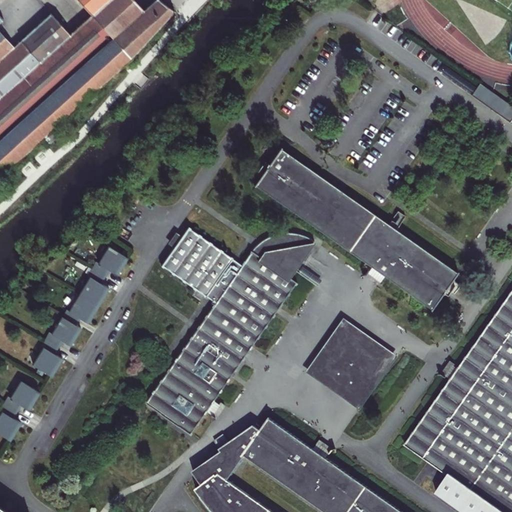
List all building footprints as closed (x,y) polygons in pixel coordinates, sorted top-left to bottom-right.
[(0,188),(10,178),(57,132),(78,111),(121,68),(130,59),(173,11),(160,0),(152,0),(143,9),(134,0),(78,0),(92,15),(84,21),(70,33),(52,13),(14,46),(0,30),(0,22),(3,19),(3,18),(0,15),(0,188)] [(455,272),(279,148),(253,184),(378,272),(430,308),(455,272)] [(298,268),(312,248),(316,242),(304,235),(291,233),(277,235),(266,240),(257,247),(252,251),(242,266),(189,228),(162,263),(215,302),(198,327),(146,401),(190,432),(296,282),(290,278),(298,268)] [(109,246),(98,264),(110,271),(117,275),(128,257),(109,246)] [(90,277),(102,284),(110,271),(98,264),(96,262),(92,268),(88,275),(90,277)] [(90,277),(68,312),(81,319),(88,324),(110,289),(102,284),(90,277)] [(511,511),(511,287),(403,443),(467,487),(453,508),(458,511),(511,511)] [(63,314),(61,317),(76,326),(81,319),(68,312),(66,310),(63,314)] [(61,317),(51,334),(62,341),(71,346),(81,329),(76,326),(61,317)] [(393,355),(339,318),(302,371),(355,408),(393,355)] [(42,347),(54,354),(62,341),(51,334),(49,333),(44,340),(41,346),(42,347)] [(50,374),(52,375),(62,359),(54,354),(42,347),(33,364),(50,374)] [(20,382),(10,399),(21,406),(30,411),(40,394),(39,393),(20,382)] [(0,411),(1,412),(13,419),(21,406),(10,399),(8,398),(5,403),(0,410),(0,411)] [(0,414),(0,433),(11,440),(21,424),(13,419),(1,412),(0,414)] [(276,511),(230,479),(245,458),(321,511),(398,511),(269,422),(261,434),(254,429),(220,456),(222,459),(195,480),(204,491),(196,497),(209,511),(208,511),(276,511)]
